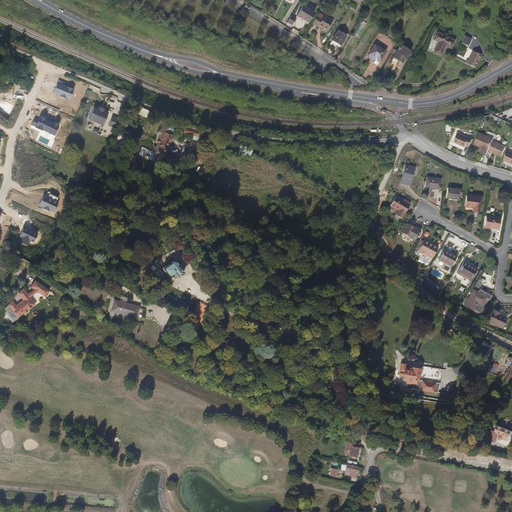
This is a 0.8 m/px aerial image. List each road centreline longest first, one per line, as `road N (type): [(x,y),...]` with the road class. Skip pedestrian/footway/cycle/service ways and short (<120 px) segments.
road 1 (unclassified): [(403,141),(241,135),(0,44)]
road 2 (residential): [(511,347),(451,319),(379,244),(372,206),(403,141)]
road 3 (secondary): [(286,86),(426,103),(511,64)]
road 4 (unclassified): [(371,476),(370,457),(383,446),(511,470)]
road 5 (unclassified): [(363,86),(230,0)]
road 6 (residential): [(286,86),(374,106),(413,136)]
road 7 (secondary): [(38,0),(152,53)]
